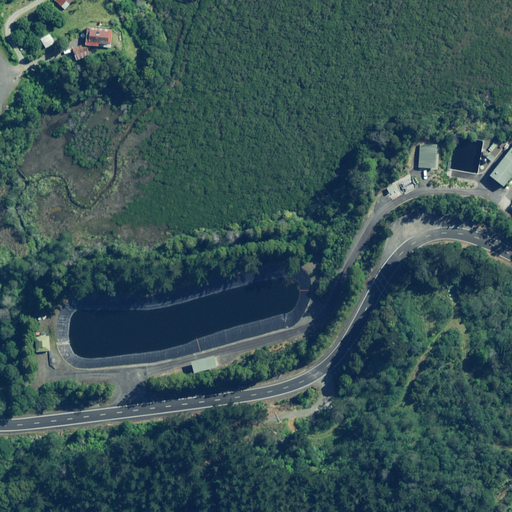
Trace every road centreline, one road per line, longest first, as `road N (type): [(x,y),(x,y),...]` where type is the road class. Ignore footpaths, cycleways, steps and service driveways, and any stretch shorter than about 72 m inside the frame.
road 1 (primary): [(511,252),(463,231),(407,243),(342,347),(293,382),(0,423)]
road 2 (track): [(212,511),(212,441),(315,408),(327,391),(317,370)]
